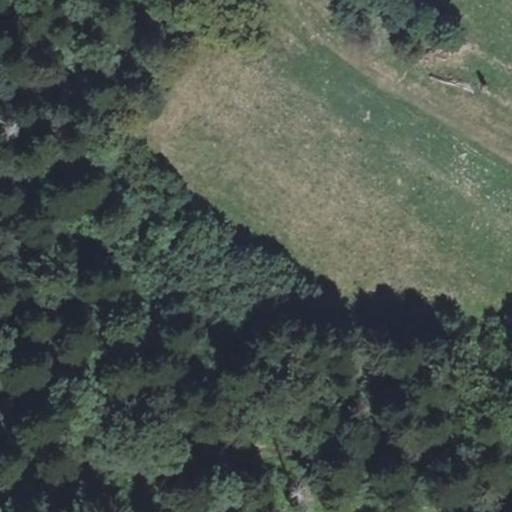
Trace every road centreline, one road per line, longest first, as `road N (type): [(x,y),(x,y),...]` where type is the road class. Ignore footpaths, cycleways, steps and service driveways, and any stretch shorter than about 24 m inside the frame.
road 1 (track): [(511,428),(211,447),(0,355)]
road 2 (track): [(285,0),(335,45),(511,159)]
